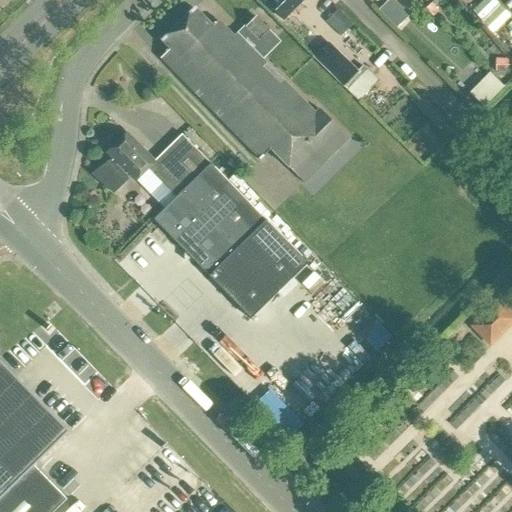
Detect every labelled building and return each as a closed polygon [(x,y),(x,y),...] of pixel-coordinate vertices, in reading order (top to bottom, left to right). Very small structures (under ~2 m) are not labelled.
[(305,0),(269,0),(266,4),(284,22),(305,0)] [(488,0),(484,0),(470,15),(490,33),(506,16),(488,0)] [(430,5),(425,10),(432,18),(437,13),(430,5)] [(303,184),(348,140),(319,111),(314,115),(235,35),(232,38),(217,22),(211,28),(193,10),(160,42),(169,51),(160,60),(257,161),(256,162),(257,163),(270,151),(303,184)] [(340,38),(352,26),(337,11),(325,23),(340,38)] [(259,42),(269,32),(256,19),(246,29),(259,42)] [(328,45),(314,59),(342,87),(356,73),(328,45)] [(496,60),(496,72),(507,73),(507,61),(496,60)] [(463,93),(478,109),(499,88),(484,72),(463,93)] [(175,199),(209,165),(180,136),(153,163),(126,135),(106,154),(112,161),(99,173),(99,180),(112,193),(128,177),(134,183),(147,170),(175,199)] [(306,265),(209,165),(152,221),(249,321),(306,265)] [(470,328),(490,348),(511,325),(511,318),(496,302),(470,328)] [(369,319),(341,347),(362,368),(390,339),(369,319)] [(0,366),(0,511),(54,511),(65,501),(31,467),(66,434),(0,366)]
